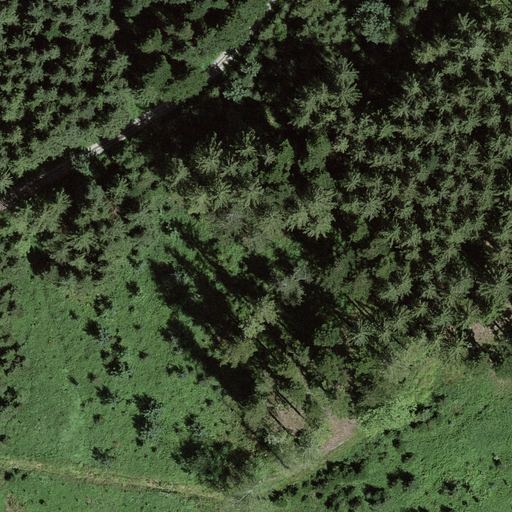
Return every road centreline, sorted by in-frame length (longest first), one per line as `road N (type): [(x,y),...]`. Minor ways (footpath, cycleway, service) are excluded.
road 1 (track): [(269,0),(169,106),(0,203)]
road 2 (track): [(125,0),(140,122)]
